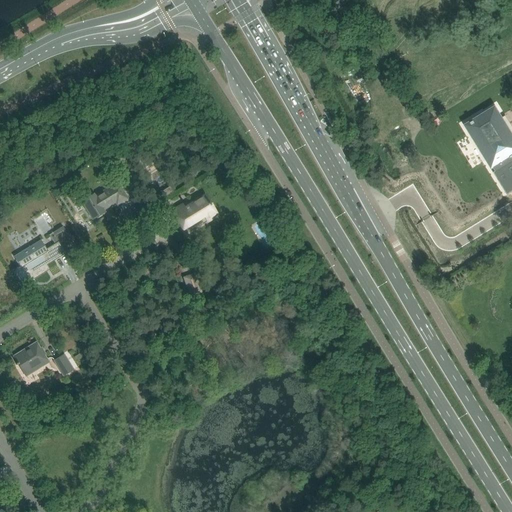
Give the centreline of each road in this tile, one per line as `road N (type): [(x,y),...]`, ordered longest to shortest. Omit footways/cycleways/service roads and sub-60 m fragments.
road 1 (primary): [(257,105),(508,511)]
road 2 (unclassified): [(257,105),(258,139),(489,511)]
road 3 (primary): [(511,472),(321,149)]
road 4 (unclassified): [(511,438),(356,173),(321,149)]
road 5 (residential): [(75,511),(100,489),(141,394),(77,288)]
road 6 (primary): [(321,149),(237,0)]
road 7 (tertiary): [(0,71),(65,37),(137,21)]
road 8 (unknown): [(376,209),(460,178),(484,210)]
